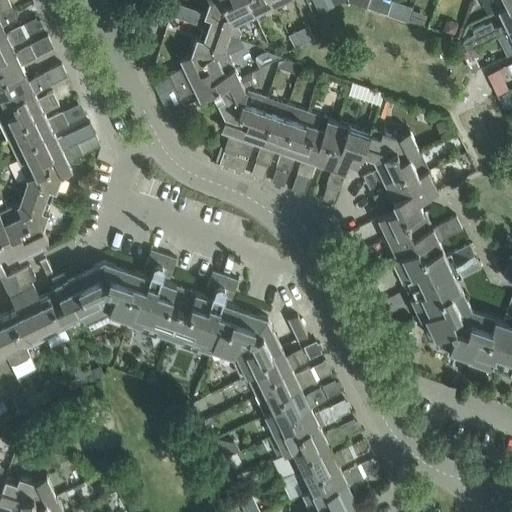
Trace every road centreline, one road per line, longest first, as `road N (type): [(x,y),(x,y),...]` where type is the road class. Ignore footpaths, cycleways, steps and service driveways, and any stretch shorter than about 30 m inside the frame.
road 1 (unclassified): [(376,407),(291,235),(265,211),(186,177),(157,141),(91,0)]
road 2 (residential): [(511,422),(478,414),(426,385),(376,407)]
